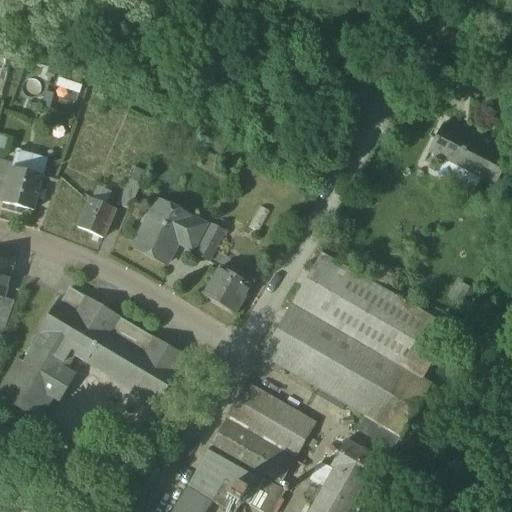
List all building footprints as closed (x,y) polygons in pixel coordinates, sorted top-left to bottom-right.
[(507,161),(458,134),(442,163),(491,190),(507,161)] [(12,165),(5,163),(2,173),(10,175),(11,169),(12,165)] [(42,177),(11,169),(10,175),(2,203),(2,204),(33,212),(42,177)] [(2,173),(0,172),(0,202),(2,203),(10,175),(2,173)] [(141,186),(128,180),(117,206),(129,211),(141,186)] [(115,211),(90,200),(77,229),(102,240),(107,228),(108,229),(111,224),(110,223),(115,211)] [(205,227),(157,202),(133,248),(166,266),(178,243),(192,251),(205,227)] [(262,215),(249,236),(263,245),(276,224),(262,215)] [(224,232),(212,226),(195,257),(208,263),(224,232)] [(441,325),(321,256),(292,307),(422,381),(445,341),(448,343),(450,340),(447,338),(451,331),(450,330),(441,325)] [(12,265),(0,261),(0,298),(2,299),(12,265)] [(228,273),(220,268),(203,297),(234,316),(253,283),(230,269),(228,273)] [(60,299),(39,333),(38,334),(40,335),(23,364),(17,360),(0,387),(0,398),(37,421),(38,422),(52,398),(60,403),(61,402),(60,401),(74,379),(75,378),(64,371),(73,355),(158,406),(159,405),(158,404),(177,374),(178,373),(176,372),(185,357),(184,356),(184,357),(155,339),(154,338),(153,339),(118,318),(119,317),(117,317),(88,300),(88,299),(87,299),(70,289),(63,300),(60,298),(59,299),(60,299)] [(2,299),(0,301),(0,331),(3,333),(14,302),(2,299)] [(422,381),(292,307),(262,359),(365,418),(356,432),(392,453),(431,386),(422,381)] [(454,322),(446,317),(441,325),(450,330),(454,322)] [(316,425),(246,385),(226,420),(295,460),(316,425)] [(265,511),(295,460),(226,420),(187,488),(213,504),(227,511),(237,511),(243,503),(258,511),(265,511)] [(348,511),(380,455),(369,449),(366,453),(346,442),(332,467),(336,469),(311,511),(348,511)] [(208,511),(213,504),(187,488),(172,511),(208,511)]
